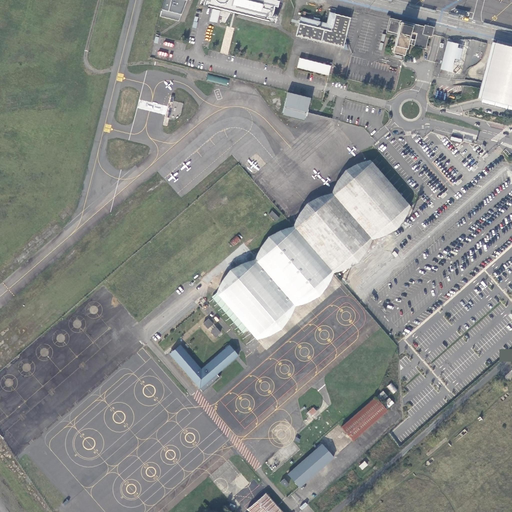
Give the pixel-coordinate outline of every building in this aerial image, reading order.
[(164,0),(160,16),(179,21),(186,0),(164,0)] [(279,2),(269,0),(206,0),(205,6),(213,8),(213,10),(212,10),(209,23),(217,25),(219,17),(222,18),(220,22),(225,23),(232,10),(234,11),(238,12),(237,14),(270,22),(272,15),(274,9),(273,9),(274,7),(277,8),(279,2)] [(345,39),(350,19),(329,13),(326,25),(319,23),(313,22),(305,20),(302,19),(301,19),(299,27),(296,37),(348,50),(346,41),(345,39)] [(425,26),(425,27),(390,19),(389,20),(387,33),(398,36),(394,53),(405,55),(406,51),(407,52),(409,44),(415,46),(414,47),(426,49),(429,36),(432,37),(433,34),(434,28),(425,26)] [(469,46),(448,40),(442,64),(441,69),(461,75),(469,46)] [(511,50),(494,46),(486,80),(484,85),(483,89),(482,96),(511,103),(511,50)] [(331,66),(300,58),(298,68),(329,75),(331,66)] [(230,80),(207,74),(206,81),(228,87),(230,80)] [(311,98),(288,92),(283,114),(306,120),(308,112),(308,110),(311,98)] [(332,192),(372,239),(382,237),(397,230),(407,217),(410,205),(370,159),(358,163),(344,169),(338,178),(332,192)] [(372,239),(332,192),(318,196),(306,202),(301,210),(293,226),(334,273),(345,268),(358,262),(364,254),(368,245),(372,239)] [(254,259),(296,306),(305,304),(315,298),(321,296),(329,284),(334,273),(293,226),(279,229),(268,235),(258,250),(254,259)] [(296,306),(254,259),(241,262),(232,268),(225,274),(222,281),(216,292),(247,328),(251,333),(254,336),(257,339),(265,337),(272,334),(279,330),(282,328),(289,320),(293,313),(296,306)] [(212,297),(243,333),(247,328),(216,292),(212,297)] [(209,318),(203,323),(208,328),(213,324),(209,318)] [(216,327),(211,332),(215,337),(221,332),(216,327)] [(201,367),(181,343),(169,353),(199,390),(240,354),(230,343),(201,367)] [(392,383),(387,388),(393,395),(398,391),(392,383)] [(390,396),(384,390),(377,396),(382,403),(390,396)] [(377,396),(376,396),(347,421),(342,426),(354,440),(388,409),(383,404),(382,403),(377,396)] [(388,410),(396,403),(390,397),(383,404),(388,409),(388,410)] [(313,407),(307,413),(311,417),(317,412),(313,407)] [(316,448),(288,474),(300,487),(334,457),(322,444),(316,448)] [(289,485),(284,480),(280,483),(285,489),(289,485)] [(282,511),(277,505),(266,493),(257,501),(248,509),(250,511),(282,511)]
